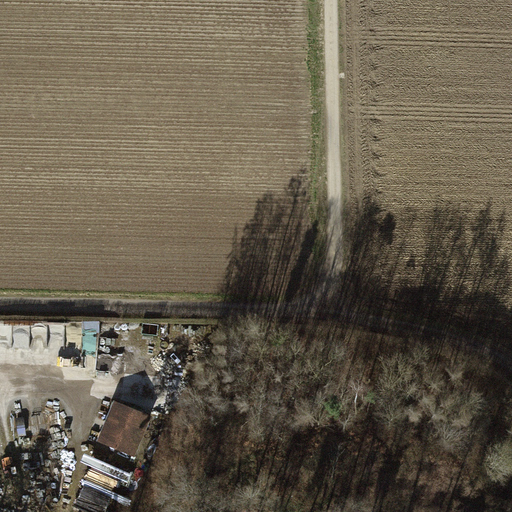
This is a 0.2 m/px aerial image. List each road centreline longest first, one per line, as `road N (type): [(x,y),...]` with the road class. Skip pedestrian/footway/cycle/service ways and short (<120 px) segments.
road 1 (track): [(0,304),(337,312)]
road 2 (track): [(337,312),(332,0)]
road 3 (track): [(337,312),(440,331),(511,365)]
